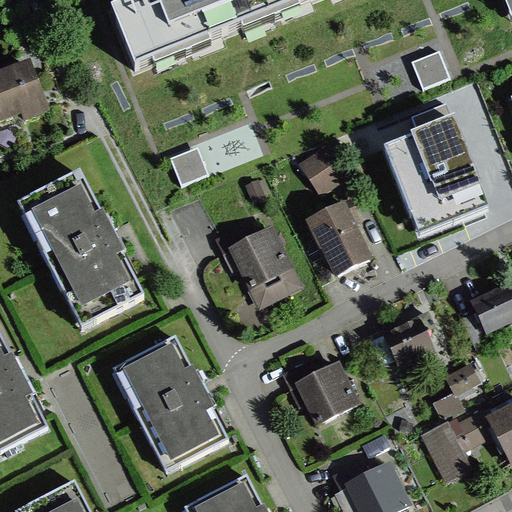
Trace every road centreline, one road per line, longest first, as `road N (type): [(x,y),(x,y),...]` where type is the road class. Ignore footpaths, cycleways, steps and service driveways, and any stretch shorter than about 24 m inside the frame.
road 1 (residential): [(233,365),(511,231)]
road 2 (residential): [(311,511),(233,365)]
road 3 (residential): [(233,365),(167,252)]
